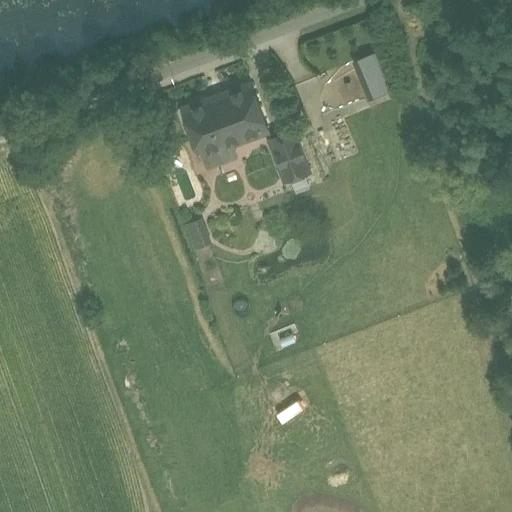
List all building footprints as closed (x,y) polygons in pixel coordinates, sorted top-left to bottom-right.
[(364,95),(389,88),(377,47),(353,54),(364,95)] [(261,74),(188,101),(208,155),(211,154),(215,167),(246,155),(245,141),(281,128),(261,74)] [(304,125),(276,136),(293,179),(320,169),(304,125)] [(218,241),(208,216),(192,223),(202,248),(218,241)] [(295,400),(272,412),(277,421),(299,409),(295,400)]
